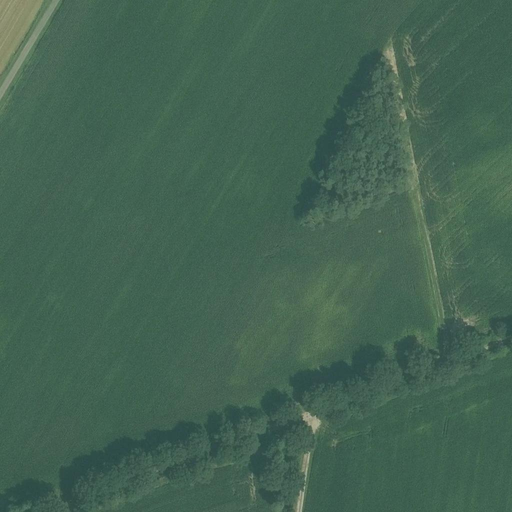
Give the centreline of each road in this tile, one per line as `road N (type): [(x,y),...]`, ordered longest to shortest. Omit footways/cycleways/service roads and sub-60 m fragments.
road 1 (track): [(314,415),(60,511)]
road 2 (track): [(511,337),(314,415)]
